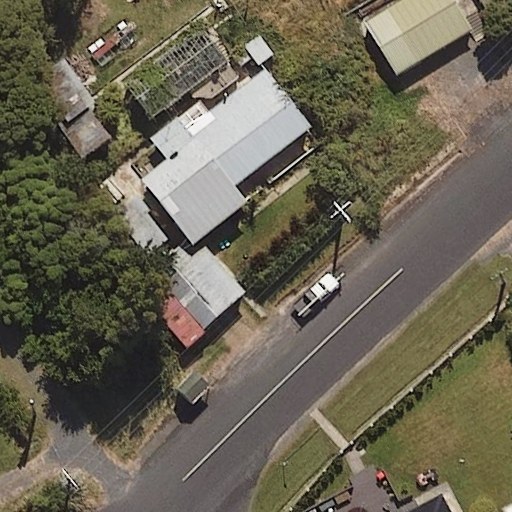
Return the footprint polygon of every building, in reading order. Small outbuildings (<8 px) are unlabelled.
[(397,74),(483,22),(469,0),(398,0),(365,20),(397,74)] [(244,289),(201,237),(247,203),(234,185),(312,127),(268,68),(208,113),(200,102),(152,137),(169,160),(145,178),(189,238),(161,261),(209,319),(244,289)] [(156,252),(176,235),(137,190),(117,207),(156,252)] [(450,511),(442,496),(410,511),(450,511)] [(504,511),(511,511),(511,501),(502,506),(504,511)]
